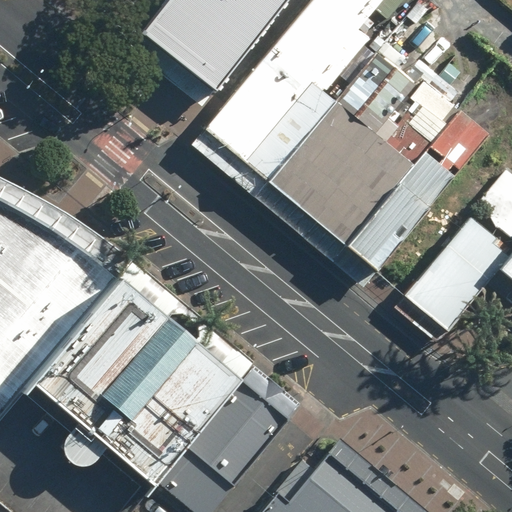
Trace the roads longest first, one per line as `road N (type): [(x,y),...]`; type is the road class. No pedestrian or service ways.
road 1 (tertiary): [(110,142),(511,480)]
road 2 (tertiary): [(0,14),(112,105),(110,142)]
road 3 (tertiary): [(110,142),(67,149),(0,93)]
